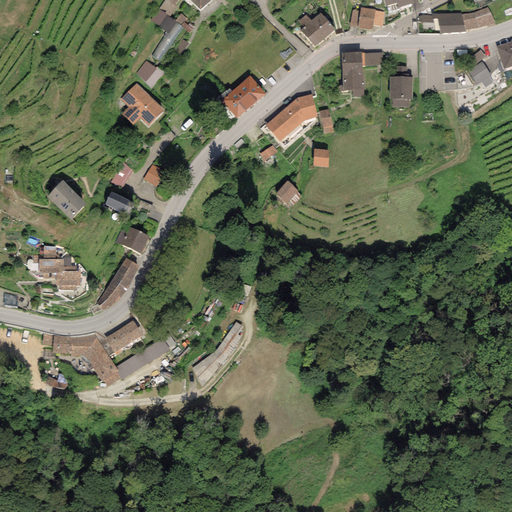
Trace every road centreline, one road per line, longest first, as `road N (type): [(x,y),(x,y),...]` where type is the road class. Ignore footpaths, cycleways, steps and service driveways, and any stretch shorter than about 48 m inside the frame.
road 1 (tertiary): [(382,43),(348,44),(314,62),(201,163),(122,308),(69,327),(0,314)]
road 2 (tertiary): [(511,26),(482,38),(382,43)]
